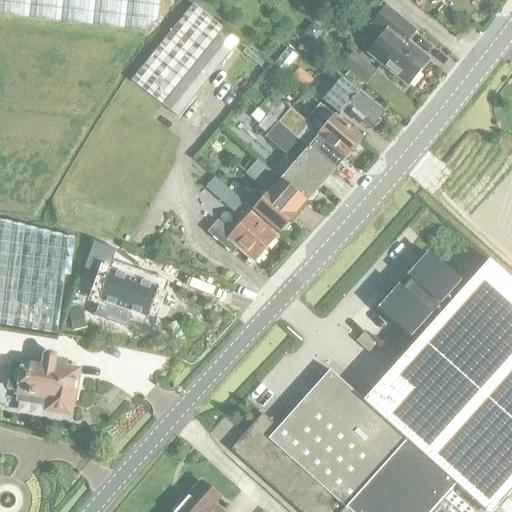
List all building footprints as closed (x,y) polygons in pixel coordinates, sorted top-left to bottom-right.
[(0,0),(0,15),(140,32),(159,22),(160,0),(0,0)] [(238,41),(192,5),(131,80),(177,116),(238,41)] [(417,78),(417,74),(428,61),(405,42),(414,31),(385,7),(371,24),(384,35),(368,54),(407,86),(409,84),(413,83),(417,78)] [(356,51),(346,63),(368,80),(377,68),(356,51)] [(303,88),(313,78),(300,67),(291,77),(303,88)] [(342,78),(322,101),(340,116),(346,109),(371,129),(384,112),(365,98),(342,78)] [(289,111),(271,95),(260,108),(267,113),(278,123),(289,111)] [(278,123),(334,171),(362,139),(360,137),(359,138),(336,118),(320,135),(290,109),(278,123)] [(256,125),(268,135),(278,123),(267,113),(256,125)] [(297,163),(281,181),(307,201),(334,171),(278,123),(266,137),(297,163)] [(278,235),(307,201),(281,181),(259,161),(249,172),(247,175),(262,188),(247,205),(253,210),(278,232),(276,233),(278,235)] [(227,188),(220,196),(235,209),(242,202),(227,188)] [(232,255),(238,248),(253,262),(276,236),(250,213),(253,210),(249,207),(228,230),(218,221),(208,233),(232,255)] [(0,325),(57,335),(65,274),(70,275),(74,239),(0,219),(0,325)] [(112,310),(130,316),(129,319),(141,323),(144,317),(147,318),(158,287),(108,270),(115,251),(94,244),(84,273),(105,280),(98,300),(114,306),(112,310)] [(363,401),(455,484),(485,511),(492,511),(511,490),(511,281),(489,261),(461,291),(456,286),(459,282),(428,254),(407,277),(411,280),(402,290),(399,287),(378,309),(409,337),(420,325),(426,330),(363,401)] [(81,315),(79,307),(70,309),(72,317),(71,317),(74,332),(85,329),(82,315),(81,315)] [(376,343),(364,332),(356,341),(368,352),(376,343)] [(43,356),(43,357),(42,365),(22,361),(21,364),(12,362),(8,388),(17,390),(17,392),(28,394),(33,395),(34,395),(50,398),(49,403),(50,404),(50,406),(51,407),(52,409),(53,410),(54,411),(56,411),(58,412),(59,412),(61,412),(62,411),(64,410),(65,410),(66,409),(67,407),(68,406),(69,401),(72,401),(77,371),(60,368),(61,362),(63,362),(63,361),(54,359),(54,358),(54,357),(54,356),(53,355),(52,354),(51,353),(49,353),(48,353),(47,353),(46,353),(45,354),(44,355),(43,356)] [(268,421),(269,420),(262,414),(231,449),(232,450),(233,449),(302,511),(430,511),(455,484),(363,401),(329,370),(322,378),(280,426),(277,429),(268,421)] [(175,511),(221,511),(213,505),(219,498),(201,483),(175,511)]
